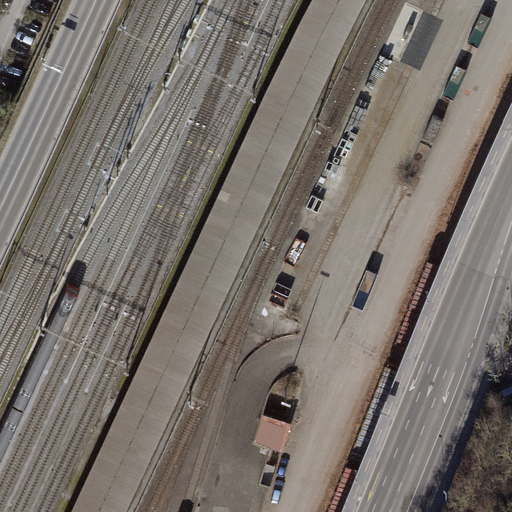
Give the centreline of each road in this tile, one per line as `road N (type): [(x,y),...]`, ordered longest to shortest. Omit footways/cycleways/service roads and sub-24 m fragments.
road 1 (primary): [(387,511),(511,173)]
road 2 (trunk): [(97,0),(0,212)]
road 3 (trunk): [(0,205),(95,0)]
